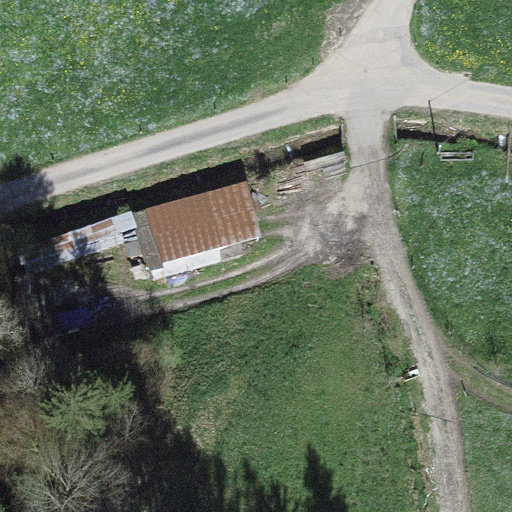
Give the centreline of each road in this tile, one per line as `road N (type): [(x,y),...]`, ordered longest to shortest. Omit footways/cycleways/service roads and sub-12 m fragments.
road 1 (unclassified): [(0,196),(369,86),(511,110)]
road 2 (track): [(395,0),(384,14),(369,86),(371,203),(399,302),(448,366),(511,397)]
road 3 (track): [(454,511),(431,344)]
